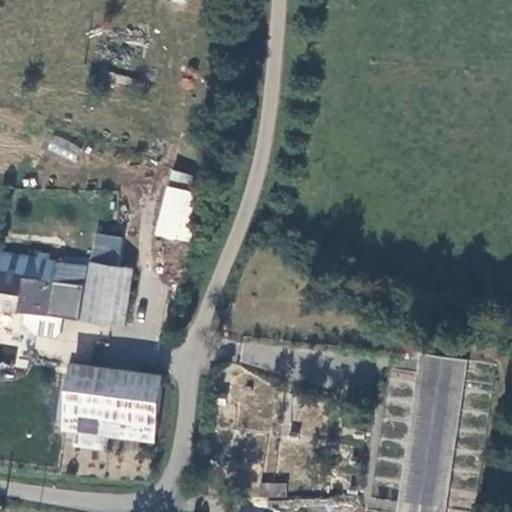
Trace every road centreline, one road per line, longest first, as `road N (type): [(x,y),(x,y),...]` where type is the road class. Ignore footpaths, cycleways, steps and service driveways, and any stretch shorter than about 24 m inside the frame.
road 1 (unclassified): [(0,487),(119,506),(155,496),(173,468),(195,344),(266,132),(277,0)]
road 2 (unknown): [(0,336),(47,353),(143,359),(195,344)]
